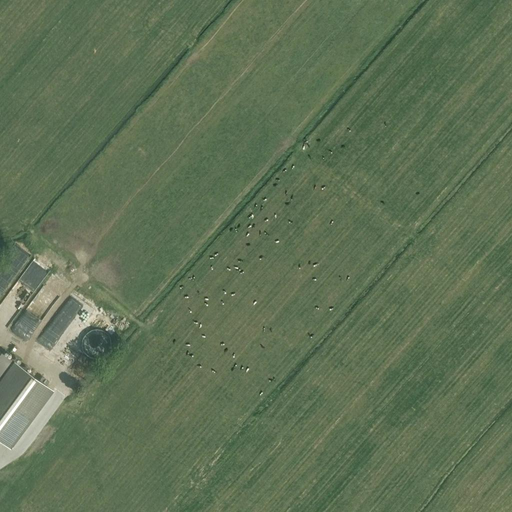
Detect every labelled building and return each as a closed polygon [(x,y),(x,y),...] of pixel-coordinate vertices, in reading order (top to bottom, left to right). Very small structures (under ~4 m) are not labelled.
[(25,269),(2,308),(9,313),(8,315),(13,318),(23,302),(25,303),(40,278),(25,269)] [(65,298),(71,299),(76,298),(81,296),(84,291),(85,286),(84,281),(82,276),(77,273),(72,272),(67,272),(62,275),(58,279),(57,284),(58,290),(61,295),(65,298)] [(76,359),(83,364),(101,342),(95,337),(76,359)] [(0,386),(16,364),(0,352),(0,386)] [(25,371),(16,364),(0,386),(0,439),(11,448),(53,391),(25,371)]
